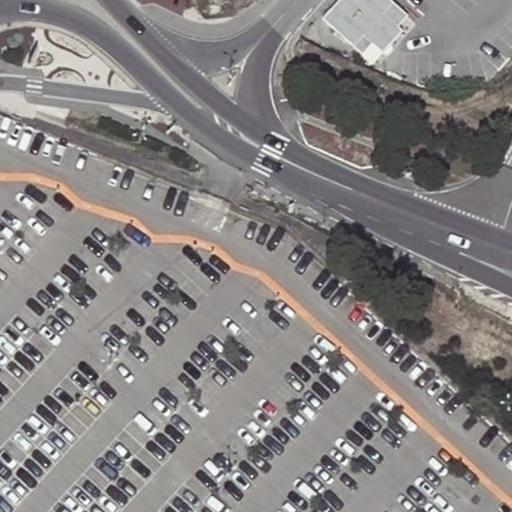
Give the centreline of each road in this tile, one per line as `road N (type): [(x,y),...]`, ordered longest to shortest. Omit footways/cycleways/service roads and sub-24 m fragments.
road 1 (unclassified): [(0,4),(65,13),(189,116),(270,153)]
road 2 (unclassified): [(270,153),(254,80),(262,37),(224,55),(163,47)]
road 3 (unclassified): [(270,153),(408,214)]
road 4 (unclassified): [(270,153),(163,47)]
road 5 (primary): [(408,214),(443,254),(511,287)]
